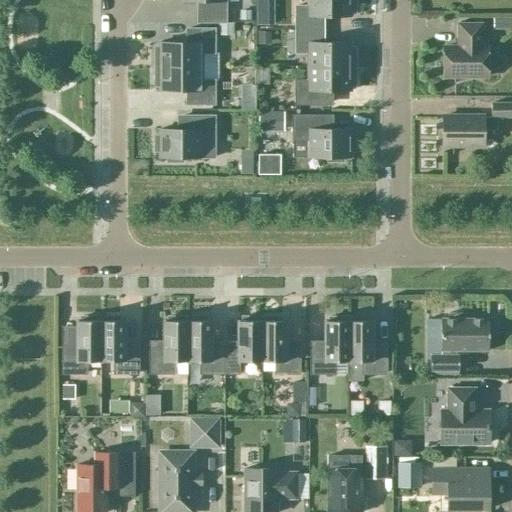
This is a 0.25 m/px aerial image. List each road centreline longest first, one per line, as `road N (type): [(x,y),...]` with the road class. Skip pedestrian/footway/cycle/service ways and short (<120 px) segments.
road 1 (residential): [(400,257),(117,257)]
road 2 (residential): [(400,257),(399,0)]
road 3 (residential): [(117,257),(116,0)]
